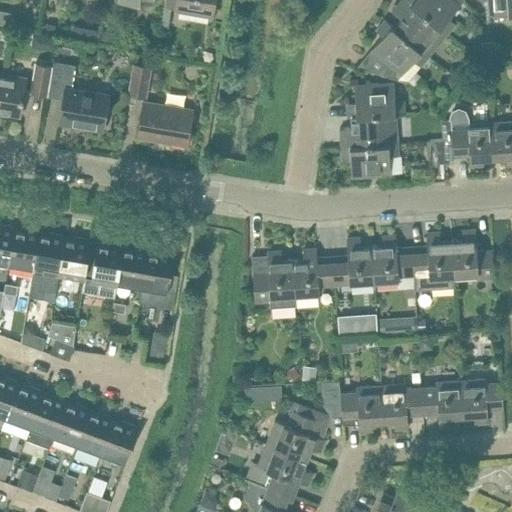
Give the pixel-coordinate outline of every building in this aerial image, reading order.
[(165,0),(161,25),(167,26),(171,7),(212,14),(213,0),(165,0)] [(447,33),(408,0),(400,0),(392,11),(402,19),(395,27),(394,27),(424,52),(435,39),(439,42),(447,33)] [(408,0),(447,33),(455,23),(449,17),(463,0),(408,0)] [(511,0),(488,0),(489,12),(511,10),(511,0)] [(394,27),(395,27),(385,19),(376,29),(383,35),(371,48),(389,63),(380,74),(407,82),(420,66),(420,65),(428,55),(424,52),(394,27)] [(45,23),(44,32),(54,33),(55,25),(45,23)] [(46,37),(45,44),(48,49),(55,50),(57,39),(46,37)] [(494,41),(480,42),(481,57),(495,56),(494,41)] [(103,127),(107,107),(109,94),(71,88),(75,64),(53,60),(53,65),(48,92),(64,95),(59,122),(74,125),(74,122),(103,127)] [(47,95),(48,92),(53,65),(35,62),(30,92),(47,95)] [(145,96),(150,66),(134,64),(129,94),(145,96)] [(0,112),(20,116),(24,90),(27,77),(2,73),(0,87),(0,112)] [(450,75),(446,80),(446,82),(451,86),(456,80),(450,75)] [(393,82),(374,83),(354,84),(355,101),(347,102),(348,116),(352,116),(352,115),(390,113),(404,113),(403,99),(394,100),(393,82)] [(143,101),(137,136),(187,144),(193,109),(143,101)] [(397,142),(397,135),(396,130),(391,130),(390,113),(352,115),(352,116),(352,126),(340,127),(341,146),(397,142)] [(511,120),(492,122),(494,156),(505,156),(506,165),(511,164),(511,120)] [(494,156),(492,122),(467,124),(467,128),(451,129),(454,156),(470,155),(471,167),(484,166),(483,157),(494,156)] [(444,162),(442,138),(430,138),(432,163),(444,162)] [(398,155),(397,142),(341,146),(342,159),(346,159),(347,162),(348,163),(349,163),(351,163),(352,176),(391,173),(390,155),(398,155)] [(0,261),(9,263),(15,229),(0,225),(0,261)] [(34,268),(40,233),(15,229),(9,263),(34,268)] [(495,276),(493,249),(477,250),(475,229),(462,230),(462,239),(451,240),(454,275),(477,273),(477,278),(495,276)] [(454,275),(451,240),(441,240),(440,231),(427,232),(427,245),(412,246),(413,273),(414,273),(415,289),(452,287),(451,275),(454,275)] [(59,272),(65,237),(40,233),(34,268),(43,269),(40,285),(45,286),(43,298),(54,300),(55,291),(58,272),(59,272)] [(413,273),(412,246),(397,247),(396,235),(382,235),(383,244),(371,245),(374,280),(398,279),(398,275),(413,273)] [(84,276),(90,241),(65,237),(59,272),(84,276)] [(374,280),(371,245),(361,246),(360,237),(347,238),(348,254),(332,255),(334,283),(374,280)] [(117,282),(123,247),(98,243),(92,278),(117,282)] [(142,286),(148,251),(123,247),(117,282),(142,286)] [(334,283),(332,255),(317,257),(316,248),(303,249),(303,258),(293,259),(295,294),(319,292),(319,284),(334,283)] [(268,254),(252,255),(254,301),(274,300),(295,298),(295,294),(293,259),(282,259),(281,250),(268,251),(268,254)] [(148,251),(142,286),(139,302),(173,308),(178,274),(170,273),(173,256),(148,251)] [(17,285),(5,283),(4,291),(16,293),(17,285)] [(67,293),(55,291),(54,300),(65,302),(67,293)] [(112,309),(113,302),(101,300),(100,307),(112,309)] [(125,304),(113,302),(112,309),(124,311),(125,304)] [(377,311),(339,314),(340,332),(378,329),(377,311)] [(401,316),(380,317),(381,332),(402,331),(401,316)] [(425,320),(417,321),(417,330),(425,329),(425,320)] [(152,344),(149,361),(162,363),(165,346),(152,344)] [(0,414),(6,417),(19,384),(0,376),(0,414)] [(503,408),(501,380),(485,382),(485,378),(461,379),(463,414),(474,413),(475,422),(488,421),(487,409),(503,408)] [(463,414),(461,379),(436,381),(436,385),(421,386),(423,413),(438,412),(439,425),(453,424),(452,415),(463,414)] [(423,413),(421,386),(405,387),(405,383),(381,385),(383,420),(394,419),(395,428),(408,427),(408,414),(423,413)] [(30,426),(43,393),(19,384),(6,417),(30,426)] [(259,385),(245,386),(246,400),(260,400),(259,385)] [(383,420),(381,385),(356,387),(356,391),(341,391),(343,419),(359,418),(359,430),(373,429),(373,420),(383,420)] [(54,435),(66,402),(43,393),(30,426),(26,437),(50,446),(54,435)] [(322,437),(331,415),(291,400),(288,408),(292,410),(287,424),(283,423),(274,419),(265,442),(307,458),(311,448),(320,451),(324,438),(322,437)] [(78,444),(90,411),(66,402),(54,435),(78,444)] [(101,453),(114,420),(90,411),(78,444),(101,453)] [(125,462),(137,429),(114,420),(101,453),(125,462)] [(304,468),(307,458),(265,442),(257,463),(251,460),(245,477),(250,479),(294,496),(299,481),(307,484),(312,471),(304,468)] [(21,473),(17,484),(31,490),(36,479),(21,473)] [(38,476),(33,491),(50,498),(56,483),(38,476)] [(293,511),(289,510),(294,496),(250,479),(244,495),(258,511),(257,511),(293,511)] [(63,484),(58,496),(69,500),(73,488),(63,484)] [(87,490),(79,510),(85,511),(106,511),(111,499),(87,490)] [(373,511),(424,511),(428,505),(397,490),(393,497),(383,492),(373,511)]
